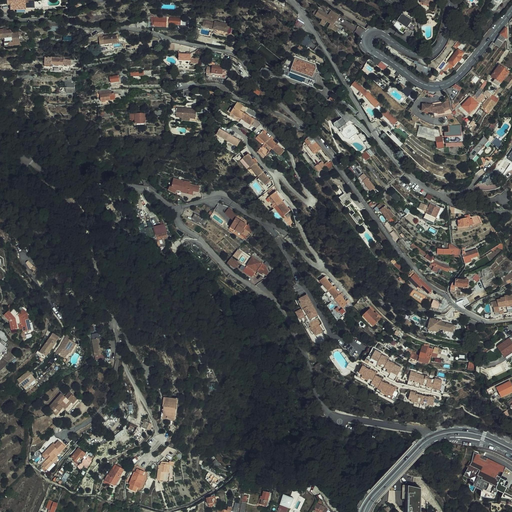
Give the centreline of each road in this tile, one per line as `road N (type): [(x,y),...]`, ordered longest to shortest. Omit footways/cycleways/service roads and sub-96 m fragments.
road 1 (unclassified): [(175,208),(180,226),(283,308),(324,408),(431,437)]
road 2 (unclassified): [(511,212),(451,200),(390,155),(291,0)]
road 3 (tertiary): [(511,9),(460,73),(428,85),(368,41),(377,33),(428,54),(443,37),(449,0)]
road 4 (unclassified): [(511,320),(478,319),(421,276),(309,131)]
